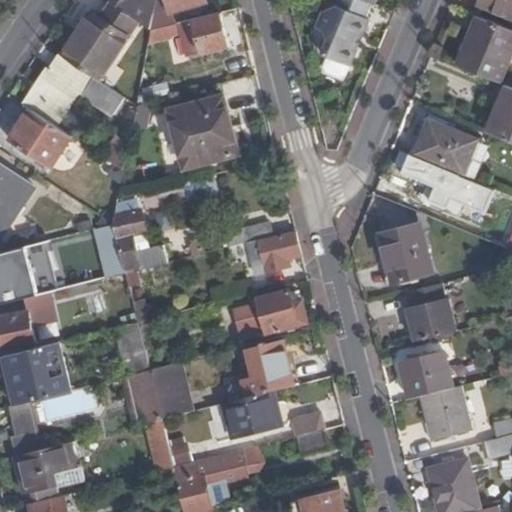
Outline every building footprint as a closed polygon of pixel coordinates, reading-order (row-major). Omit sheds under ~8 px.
[(127,12),(110,0),(99,18),(82,43),(77,39),(64,58),(95,78),(102,82),(142,22),(127,12)] [(110,0),(127,12),(135,0),(110,0)] [(159,4),(160,0),(135,0),(127,12),(142,22),(153,31),(159,4)] [(169,0),(173,11),(208,1),(207,0),(169,0)] [(338,0),(340,4),(367,14),(372,16),(378,0),(338,0)] [(511,28),(511,0),(481,0),(476,14),(480,16),(511,28)] [(170,27),(164,2),(159,4),(153,31),(170,27)] [(361,29),(367,14),(340,4),(333,19),(361,29)] [(82,43),(99,18),(93,14),(77,39),(82,43)] [(511,28),(480,16),(459,66),(503,84),(511,62),(511,28)] [(195,24),(194,21),(170,27),(153,31),(151,43),(182,35),(187,57),(229,46),(222,17),(195,24)] [(365,32),(361,29),(333,19),(332,18),(319,26),(310,43),(316,45),(320,56),(316,68),(346,80),(365,32)] [(95,78),(64,58),(54,73),(48,71),(26,103),(35,109),(58,125),(71,106),(80,93),(83,96),(95,78)] [(102,82),(95,78),(83,96),(80,93),(71,106),(82,113),(90,102),(107,113),(119,94),(102,82)] [(137,105),(148,103),(151,85),(142,83),(137,105)] [(170,84),(156,87),(160,100),(173,96),(170,84)] [(505,106),(494,134),(511,141),(511,87),(507,85),(500,104),(505,106)] [(187,168),(240,154),(225,99),(173,112),(187,168)] [(147,122),(151,102),(148,103),(137,105),(135,119),(147,122)] [(500,104),(489,132),(494,134),(505,106),(500,104)] [(58,125),(35,109),(16,138),(56,167),(76,138),(58,125)] [(433,121),(418,158),(466,177),(480,141),(433,121)] [(104,157),(111,162),(117,165),(124,170),(130,141),(119,134),(104,157)] [(418,158),(413,156),(406,173),(456,193),(459,187),(485,198),(491,187),(466,177),(418,158)] [(0,238),(1,239),(35,188),(0,165),(0,238)] [(124,170),(117,165),(109,177),(121,184),(124,170)] [(161,190),(160,187),(140,192),(143,210),(145,210),(185,201),(179,186),(161,190)] [(511,195),(491,187),(485,198),(483,204),(511,215),(504,232),(511,234),(511,195)] [(149,232),(145,210),(143,210),(114,216),(113,224),(126,274),(149,268),(171,262),(167,245),(140,251),(136,236),(149,232)] [(249,242),(276,235),(273,221),(246,228),(249,242)] [(126,274),(113,224),(97,229),(111,278),(126,274)] [(394,283),(434,272),(422,225),(381,235),(394,283)] [(495,228),(490,241),(510,249),(511,242),(511,234),(504,232),(495,228)] [(290,258),(303,255),(297,230),(276,235),(249,242),(253,259),(266,256),(270,271),(283,268),(291,266),(290,258)] [(0,250),(0,301),(40,291),(27,244),(0,250)] [(210,305),(287,285),(283,268),(270,271),(266,256),(253,259),(257,276),(213,288),(215,293),(208,295),(210,305)] [(149,268),(126,274),(138,322),(158,317),(155,304),(150,306),(147,297),(143,298),(140,286),(144,284),(142,277),(151,274),(149,268)] [(441,283),(410,291),(414,308),(411,309),(419,341),(458,332),(450,299),(445,300),(441,283)] [(294,304),(291,291),(259,299),(261,306),(237,311),(242,332),(266,325),(268,333),(309,323),(304,302),(294,304)] [(34,297),(0,305),(0,316),(31,308),(36,307),(34,297)] [(31,308),(0,316),(0,319),(7,346),(40,337),(31,308)] [(128,376),(150,371),(138,322),(115,328),(128,376)] [(61,341),(7,355),(20,404),(32,401),(74,390),(61,341)] [(274,392),(297,386),(285,341),(250,350),(256,375),(232,381),(238,400),(274,392)] [(402,363),(411,400),(422,397),(456,389),(446,352),(402,363)] [(192,412),(180,363),(150,371),(163,420),(192,412)] [(150,371),(128,376),(135,406),(130,408),(135,426),(143,424),(163,420),(150,371)] [(456,389),(422,397),(432,440),(473,429),(463,387),(456,389)] [(478,426),(488,423),(479,387),(468,390),(478,426)] [(283,429),(274,392),(238,400),(226,403),(235,440),(283,429)] [(36,417),(32,401),(20,404),(12,406),(15,416),(22,415),(23,420),(36,417)] [(226,403),(212,407),(221,444),(235,440),(226,403)] [(324,429),(326,429),(322,412),(298,418),(295,423),(298,436),(324,429)] [(19,437),(15,438),(19,456),(44,450),(36,417),(23,420),(22,415),(15,416),(19,437)] [(511,418),(495,423),(499,439),(511,436),(511,418)] [(160,471),(174,467),(163,420),(143,424),(160,471)] [(329,449),(324,429),(298,436),(304,456),(329,449)] [(511,436),(499,439),(487,443),(492,459),(511,453),(511,436)] [(188,438),(173,441),(175,447),(189,443),(188,438)] [(19,456),(16,457),(22,481),(27,480),(29,491),(59,484),(57,472),(78,466),(72,442),(44,450),(19,456)] [(196,460),(192,442),(189,443),(175,447),(179,464),(196,460)] [(259,447),(244,451),(250,474),(261,472),(267,462),(259,447)] [(233,506),(227,481),(250,476),(250,474),(244,451),(244,450),(174,467),(181,493),(186,511),(206,511),(215,510),(233,506)] [(105,473),(124,468),(120,454),(101,459),(105,473)] [(429,471),(439,511),(473,511),(482,510),(469,460),(429,471)] [(164,497),(181,493),(174,467),(160,471),(157,471),(164,497)] [(29,491),(33,504),(62,496),(59,484),(29,491)] [(346,511),(344,502),(342,492),(306,501),(308,511),(346,511)] [(33,504),(30,504),(32,511),(69,511),(65,495),(62,496),(33,504)] [(308,511),(306,501),(294,504),(295,511),(308,511)] [(511,511),(511,503),(482,510),(473,511),(511,511)]
